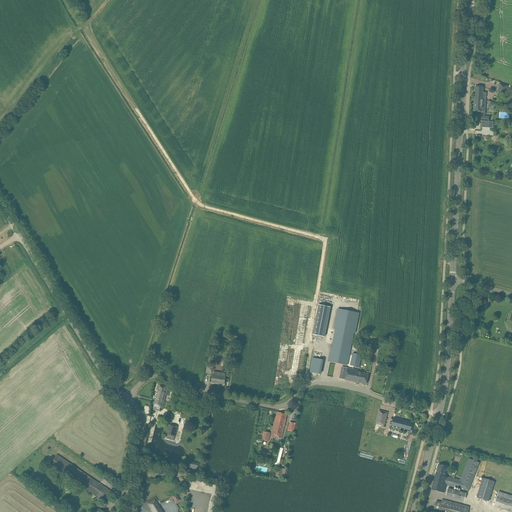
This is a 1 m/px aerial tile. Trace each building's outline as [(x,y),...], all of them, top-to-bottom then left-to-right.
[(504,95),(507,87),(500,84),(497,93),(504,95)] [(486,100),(486,93),(483,92),(483,87),(475,87),(474,99),(486,100)] [(486,100),(474,99),(473,112),(482,112),(482,116),(484,117),(486,100)] [(326,376),(344,380),(346,368),(354,333),(355,333),(359,313),(338,309),(334,329),(335,330),(326,376)] [(391,343),(381,340),(380,345),(386,346),(385,351),(389,352),(391,343)] [(354,366),(353,370),(358,371),(361,355),(353,353),(350,366),(354,366)] [(310,372),(320,374),(323,360),(313,358),(310,372)] [(358,371),(353,370),(346,368),(344,380),(366,384),(368,374),(358,372),(358,371)] [(213,372),(212,378),(212,383),(224,385),(225,377),(225,374),(213,372)] [(168,388),(158,385),(152,405),(162,408),(166,395),(168,388)] [(379,411),(376,424),(379,425),(380,422),(385,423),(386,418),(378,415),(379,411)] [(277,412),(276,417),(271,436),(281,438),(287,414),(277,412)] [(393,418),(392,423),(391,427),(410,432),(412,423),(393,418)] [(175,437),(177,427),(168,425),(167,431),(169,431),(168,435),(175,437)] [(268,441),(270,433),(264,432),(262,440),(268,441)] [(275,463),(274,465),(279,466),(280,466),(280,464),(278,464),(283,448),(282,448),(282,449),(281,448),(276,463),(275,463)] [(112,492),(108,490),(57,455),(50,465),(96,497),(95,499),(98,502),(100,499),(105,503),(112,492)] [(460,480),(448,477),(446,485),(468,491),(479,463),(469,459),(460,480)] [(188,461),(186,468),(197,470),(198,464),(188,461)] [(448,467),(438,465),(432,490),(444,493),(446,485),(448,477),(445,476),(448,467)] [(279,467),(277,475),(284,477),(286,470),(279,467)] [(488,501),(495,482),(483,478),(476,498),(488,501)] [(447,488),(445,496),(464,500),(466,493),(447,488)] [(511,511),(511,495),(497,491),(493,507),(511,511)] [(176,503),(180,500),(176,494),(172,496),(176,503)] [(154,500),(148,504),(152,511),(161,511),(160,510),(158,507),(154,500)] [(442,500),(441,503),(436,501),(433,511),(467,511),(469,507),(442,500)]
